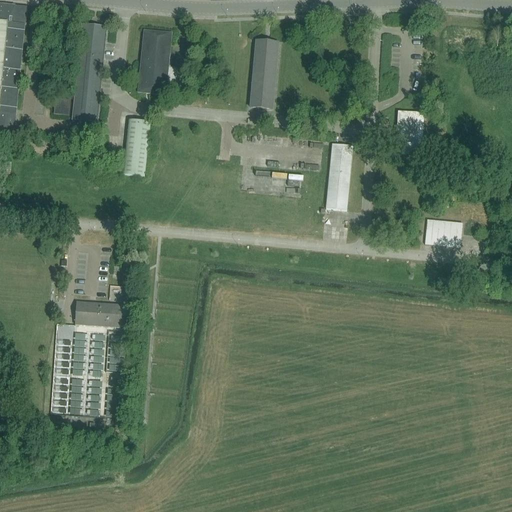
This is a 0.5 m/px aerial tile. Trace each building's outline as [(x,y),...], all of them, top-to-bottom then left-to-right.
[(0,132),(14,134),(16,115),(24,26),(26,26),(27,8),(0,5),(0,132)] [(106,29),(105,29),(82,26),(72,121),(97,123),(106,29)] [(166,85),(168,66),(171,35),(144,32),(138,94),(165,96),(165,94),(176,95),(177,86),(166,85)] [(39,49),(39,53),(49,54),(51,39),(40,38),(39,43),(36,43),(35,49),(39,49)] [(250,109),(265,110),(272,111),(278,45),(256,43),(250,109)] [(54,115),(69,117),(70,101),(55,100),(54,115)] [(398,113),(396,144),(395,154),(421,155),(423,115),(398,113)] [(135,122),(129,121),(123,177),(145,179),(151,124),(135,122)] [(326,210),(347,212),(353,148),(332,146),(326,210)] [(425,246),(460,249),(462,225),(427,221),(425,246)] [(75,326),(128,330),(130,307),(76,304),(75,326)] [(109,440),(121,441),(122,429),(110,428),(109,440)]
